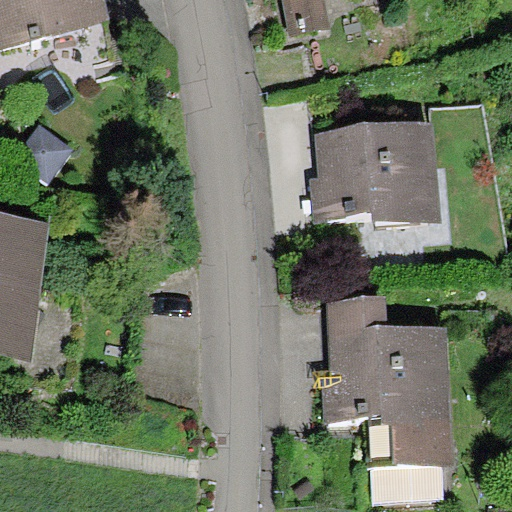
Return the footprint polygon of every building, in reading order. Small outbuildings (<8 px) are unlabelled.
[(92,0),(0,0),(0,76),(104,53),(92,0)] [(266,0),(276,46),(320,38),(313,1),(319,0),(266,0)] [(424,137),(306,147),(314,248),(432,239),(424,137)] [(47,232),(0,226),(0,368),(31,372),(47,232)] [(439,339),(376,343),(374,314),(317,317),(324,442),(367,439),(369,485),(447,480),(439,339)]
